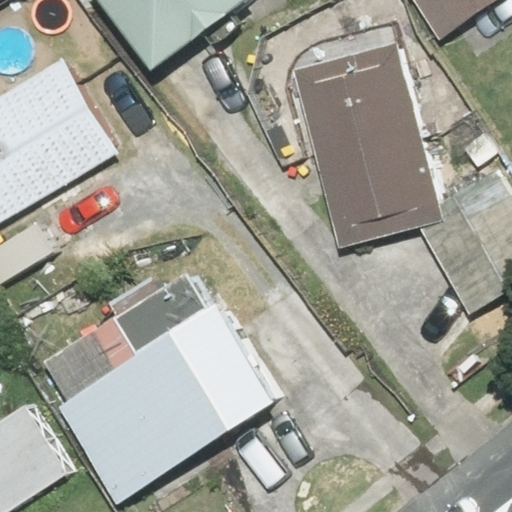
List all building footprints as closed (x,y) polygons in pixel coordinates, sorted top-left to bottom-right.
[(131,0),(177,62),(263,0),(131,0)] [(511,0),(424,0),(451,41),(511,0)] [(417,40),(310,68),(358,249),(466,221),(417,40)] [(0,229),(137,150),(81,55),(0,101),(0,229)] [(51,367),(137,501),(303,395),(217,261),(51,367)] [(41,402),(0,427),(0,493),(11,511),(20,511),(85,472),(41,402)]
